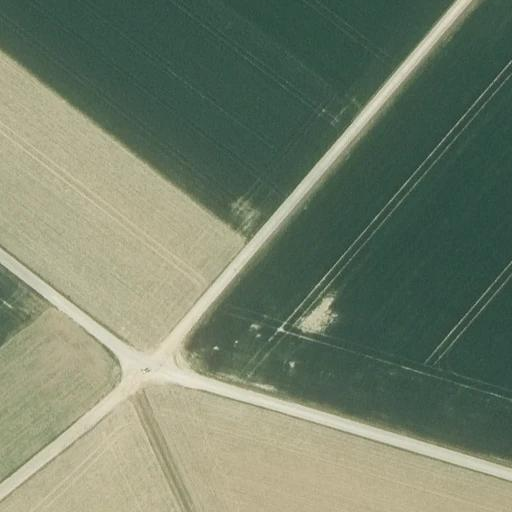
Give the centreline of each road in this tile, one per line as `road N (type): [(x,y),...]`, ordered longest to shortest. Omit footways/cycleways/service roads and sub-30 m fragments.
road 1 (track): [(0,493),(146,372),(464,0)]
road 2 (unclassified): [(0,260),(146,372),(511,483)]
road 3 (track): [(130,388),(189,511)]
